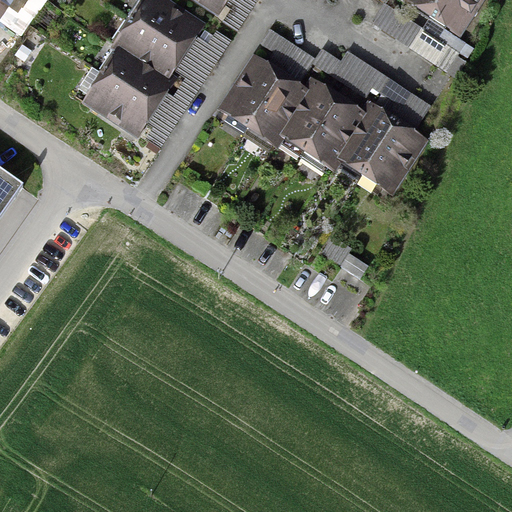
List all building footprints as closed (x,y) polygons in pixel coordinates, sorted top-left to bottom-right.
[(149,0),(134,23),(181,53),(198,28),(155,0),(149,0)] [(199,0),(217,11),(223,0),(199,0)] [(237,32),(257,0),(228,0),(226,5),(231,9),(221,22),(237,32)] [(409,0),(432,15),(442,0),(409,0)] [(478,0),(442,0),(432,15),(458,32),(478,0)] [(417,54),(455,77),(467,59),(384,3),(371,22),(417,54)] [(118,48),(123,51),(164,79),(181,53),(134,23),(118,48)] [(316,59),(270,29),(255,52),(302,81),(312,65),(316,59)] [(161,148),(231,40),(216,31),(207,43),(198,36),(174,72),(184,79),(173,95),(168,92),(147,123),(154,127),(145,139),(161,148)] [(340,61),(321,49),(316,59),(312,65),(372,103),(397,119),(416,131),(431,105),(347,51),(340,61)] [(153,107),(170,82),(164,79),(123,51),(106,77),(153,107)] [(250,127),(281,80),(255,63),(224,110),(250,127)] [(89,102),(136,133),(153,107),(106,77),(89,102)] [(281,80),(250,127),(275,143),(313,86),(306,96),(281,80)] [(307,150),(338,103),(313,86),(275,143),(276,144),(282,134),(307,150)] [(363,119),(338,103),(307,150),(332,167),(370,110),(370,109),(363,119)] [(365,173),(395,126),(370,110),(368,113),(332,167),(333,167),(340,157),(365,173)] [(395,126),(365,173),(390,190),(421,143),(395,126)] [(0,218),(23,186),(0,170),(0,218)] [(369,266),(349,253),(341,268),(360,280),(369,266)]
